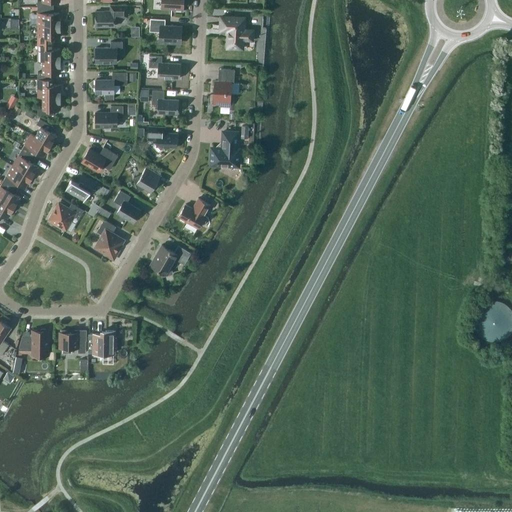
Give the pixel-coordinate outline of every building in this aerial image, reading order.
[(174,9),(174,11),(183,11),(183,0),(161,0),(161,8),(174,9)] [(115,17),(128,17),(128,5),(110,5),(110,11),(96,11),(96,26),(115,25),(115,17)] [(38,24),(42,24),(61,24),(61,18),(60,18),(60,12),(54,12),(54,6),(37,6),(38,24)] [(227,37),(227,47),(243,48),(243,39),(252,39),(253,30),(244,29),(244,17),(221,16),(220,29),(229,30),(228,37),(227,37)] [(165,19),(150,18),(150,25),(160,25),(159,42),(175,43),(175,41),(181,42),(182,27),(173,27),(173,25),(165,25),(165,19)] [(38,24),(38,42),(54,42),(54,36),(60,36),(60,31),(61,31),(61,24),(42,24),(38,24)] [(111,47),(96,47),(96,62),(117,62),(117,47),(123,47),(123,41),(111,41),(111,47)] [(54,48),(54,42),(38,42),(38,60),(42,60),(61,60),(61,54),(60,54),(60,48),(54,48)] [(158,77),(179,78),(180,63),(162,62),(162,55),(150,55),(149,67),(159,67),(158,77)] [(61,67),(61,60),(42,60),(42,71),(38,71),(38,78),(54,78),(54,72),(60,72),(60,67),(61,67)] [(218,81),(215,80),(214,102),(221,103),(221,105),(230,106),(230,102),(233,102),(233,93),(230,92),(231,82),(234,82),(235,69),(221,68),(221,75),(218,75),(218,81)] [(96,93),(105,93),(105,99),(114,99),(114,84),(127,84),(127,71),(112,72),(112,79),(96,79),(96,93)] [(38,78),(38,96),(61,96),(61,90),(60,90),(60,84),(54,84),(54,78),(38,78)] [(148,101),(148,89),(139,89),(139,101),(148,101)] [(158,112),(178,113),(178,99),(164,99),(164,90),(152,90),(152,103),(158,104),(158,112)] [(61,103),(61,96),(38,96),(38,97),(43,97),(43,108),(38,108),(38,114),(54,114),(54,108),(60,108),(60,103),(61,103)] [(18,115),(21,108),(15,105),(12,111),(18,115)] [(96,112),(96,126),(117,126),(117,117),(123,117),(123,105),(111,105),(111,112),(96,112)] [(31,133),(31,134),(51,145),(54,139),(56,135),(51,131),(54,126),(40,118),(36,124),(40,126),(35,136),(31,133)] [(149,126),(148,139),(157,139),(157,141),(155,143),(161,149),(164,146),(176,146),(177,133),(165,132),(166,126),(149,126)] [(218,147),(212,147),(211,164),(221,165),(221,166),(228,166),(228,165),(238,165),(239,148),(237,148),(238,132),(223,131),(222,144),(222,143),(218,147)] [(31,134),(21,149),(36,157),(38,152),(44,155),(47,151),(51,145),(31,134)] [(110,169),(118,155),(104,146),(99,154),(89,148),(82,161),(92,167),(93,171),(101,169),(101,167),(102,164),(110,169)] [(21,149),(12,165),(32,176),(36,171),(35,170),(38,166),(33,162),(36,157),(21,149)] [(12,165),(3,180),(17,188),(20,183),(26,187),(28,182),(29,182),(32,176),(12,165)] [(138,191),(145,188),(151,192),(161,175),(146,166),(142,174),(133,177),(138,191)] [(83,201),(84,202),(91,190),(100,192),(103,194),(107,187),(82,173),(81,173),(83,174),(78,182),(71,178),(70,178),(71,179),(65,191),(67,188),(85,199),(83,201)] [(14,193),(17,188),(3,180),(0,185),(0,199),(14,207),(18,202),(17,201),(20,197),(14,193)] [(120,190),(117,196),(114,200),(121,205),(117,212),(133,222),(140,210),(127,202),(131,196),(120,190)] [(204,215),(210,205),(198,197),(192,208),(186,204),(177,218),(186,223),(187,221),(198,228),(205,215),(204,215)] [(0,199),(0,218),(2,214),(8,218),(10,213),(11,213),(14,207),(0,199)] [(48,219),(56,224),(57,223),(66,229),(75,212),(80,215),(84,210),(72,203),(69,208),(59,202),(54,212),(52,211),(48,219)] [(101,217),(105,209),(100,206),(96,213),(101,217)] [(103,235),(96,247),(105,252),(104,253),(114,259),(119,249),(118,249),(123,239),(112,233),(116,226),(104,219),(97,231),(103,235)] [(162,244),(150,264),(161,271),(162,276),(172,273),(170,265),(175,258),(181,262),(184,258),(187,260),(191,253),(178,245),(174,252),(162,244)] [(488,301),(486,301),(482,303),(479,305),(476,307),(474,310),(473,314),(472,317),(471,321),(472,325),(473,329),(475,332),(477,335),(480,337),(483,339),(487,340),(490,341),(494,341),(498,340),(501,339),(505,337),(507,334),(510,331),(511,328),(511,324),(511,316),(511,313),(509,309),(507,306),(504,304),(501,302),(497,301),(493,300),(490,300),(488,301)] [(0,320),(0,353),(2,355),(9,344),(3,340),(11,328),(0,320)] [(42,329),(41,330),(32,330),(32,336),(22,336),(19,350),(32,350),(32,352),(47,352),(48,352),(48,351),(48,330),(46,330),(45,329),(42,329)] [(68,332),(68,330),(61,330),(61,332),(59,332),(59,347),(62,347),(62,352),(72,352),(72,347),(78,347),(78,352),(86,352),(86,339),(79,339),(79,332),(68,332)] [(114,331),(102,330),(102,334),(88,334),(88,353),(114,353),(114,346),(116,346),(116,338),(114,338),(114,331)] [(10,383),(14,376),(8,372),(3,378),(10,383)]
